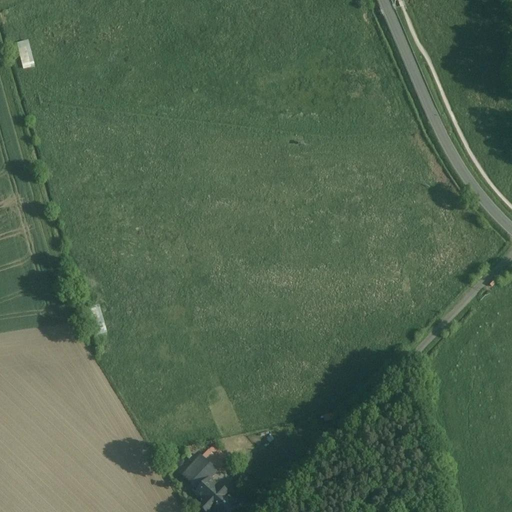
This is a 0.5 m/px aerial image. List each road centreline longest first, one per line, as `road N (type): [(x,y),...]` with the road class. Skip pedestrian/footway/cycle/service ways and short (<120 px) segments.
road 1 (unclassified): [(511,253),(267,511)]
road 2 (tertiary): [(384,0),(443,140),(474,190),(511,226)]
